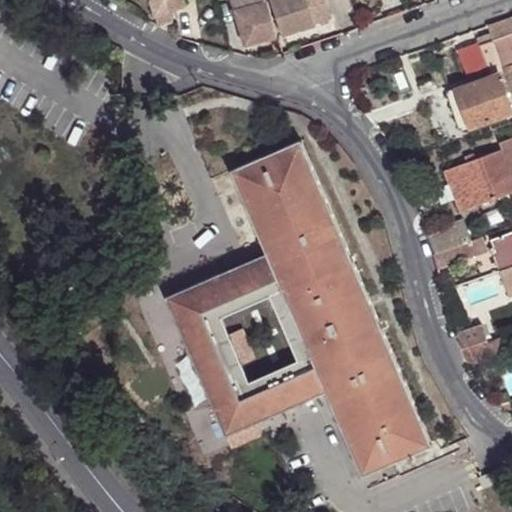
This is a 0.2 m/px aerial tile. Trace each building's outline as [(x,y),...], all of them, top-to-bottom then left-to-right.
[(170,6),(167,0),(152,0),(155,11),(170,6)] [(264,0),(231,0),(243,46),(274,39),(264,0)] [(277,31),(278,40),(336,20),(328,0),(272,0),(283,28),(277,31)] [(506,79),(511,96),(511,18),(488,27),(492,35),(501,65),(506,79)] [(487,70),(501,65),(492,35),(477,39),(478,42),(458,49),(468,76),(487,70)] [(506,79),(501,65),(487,70),(489,75),(498,72),(501,80),(506,79)] [(511,113),(511,112),(501,80),(498,72),(489,75),(457,86),(471,128),(511,113)] [(471,128),(457,86),(445,90),(459,131),(471,128)] [(264,247),(226,263),(228,268),(165,294),(223,433),(324,391),(359,475),(429,445),(301,138),(230,167),(264,247)] [(511,139),(498,145),(500,151),(502,150),(511,177),(511,139)] [(511,177),(502,150),(500,151),(444,170),(459,213),(511,194),(511,177)] [(463,219),(429,232),(435,255),(470,242),(463,219)] [(511,231),(493,238),(505,269),(511,266),(511,231)] [(488,251),(484,237),(470,242),(435,255),(438,268),(488,251)] [(511,266),(505,269),(499,271),(508,296),(511,294),(511,266)] [(481,326),(456,335),(461,350),(486,341),(481,326)] [(502,338),(461,353),(467,367),(508,353),(502,338)] [(506,397),(494,402),(501,408),(510,405),(506,397)]
